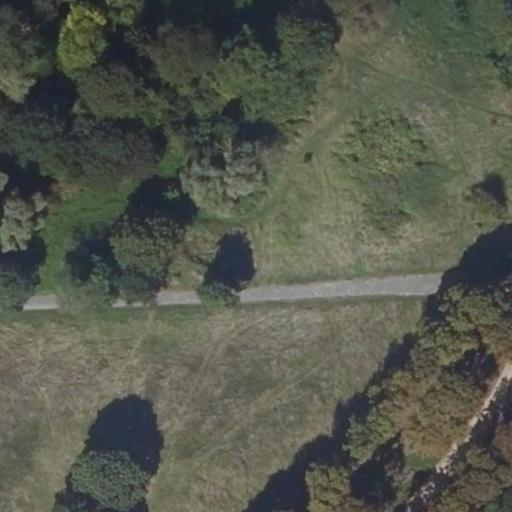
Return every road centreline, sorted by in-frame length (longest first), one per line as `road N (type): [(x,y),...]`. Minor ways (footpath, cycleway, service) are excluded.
road 1 (track): [(511,285),(0,302)]
road 2 (track): [(407,511),(511,382)]
